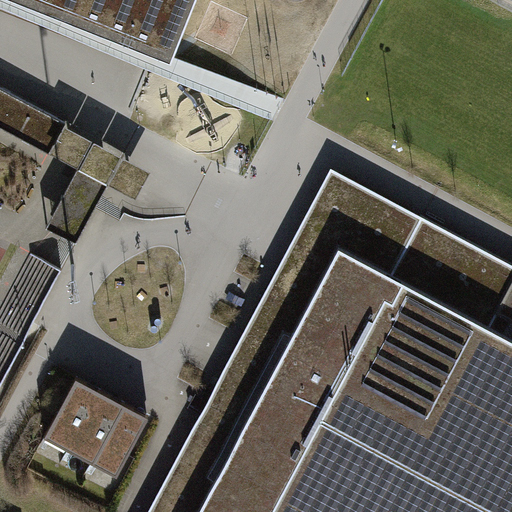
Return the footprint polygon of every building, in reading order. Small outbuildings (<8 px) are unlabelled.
[(32,0),(172,56),(193,0),(32,0)] [(0,127),(47,153),(62,126),(0,93),(0,127)] [(62,126),(47,153),(76,169),(44,229),(73,245),(105,185),(132,200),(148,172),(62,126)] [(511,511),(511,252),(343,162),(272,294),(155,511),(511,511)] [(43,438),(67,451),(97,394),(73,381),(43,438)] [(67,451),(92,464),(122,407),(97,394),(67,451)] [(92,464),(115,476),(145,419),(122,407),(92,464)]
